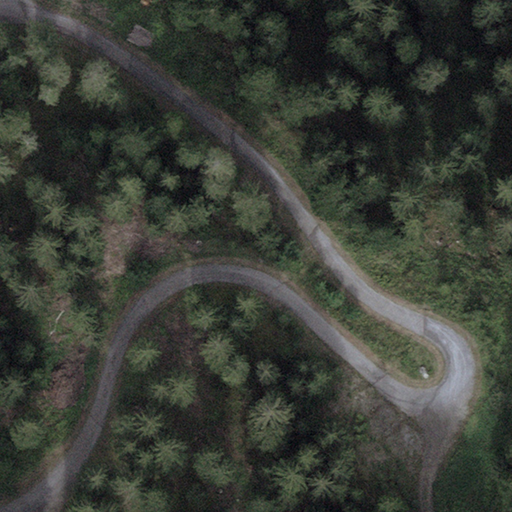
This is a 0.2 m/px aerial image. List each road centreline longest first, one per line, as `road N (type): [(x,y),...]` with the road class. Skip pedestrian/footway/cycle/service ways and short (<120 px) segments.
road 1 (track): [(441,394),(458,377),(452,345),(339,273),(260,146),(100,45),(0,17)]
road 2 (track): [(18,511),(83,462),(136,313),(191,277),(260,282),(409,401),(441,394)]
road 3 (track): [(441,394),(424,469),(435,511)]
